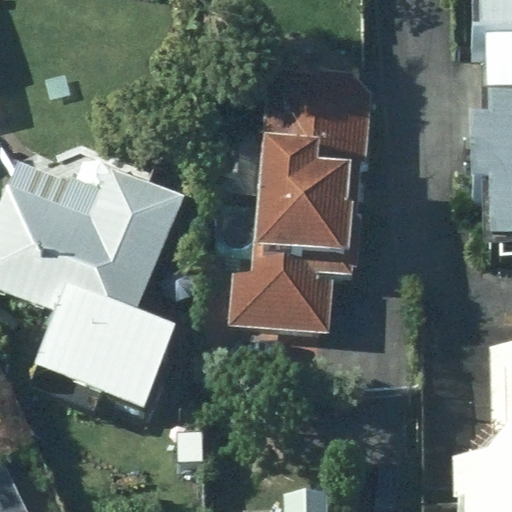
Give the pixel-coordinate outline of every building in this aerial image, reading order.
[(511,0),(479,0),(481,65),(488,67),(490,140),(467,141),(469,213),(492,213),(494,278),(511,277),(511,0)] [(374,74),(267,70),(259,280),(228,278),(226,346),(322,350),(324,292),(365,294),(374,74)] [(206,216),(26,176),(0,238),(0,313),(65,341),(41,399),(143,441),(174,368),(148,357),(206,216)] [(505,443),(456,477),(456,511),(511,511),(511,345),(503,346),(505,443)] [(0,405),(9,401),(0,382),(0,405)] [(25,511),(12,484),(0,489),(0,511),(25,511)]
